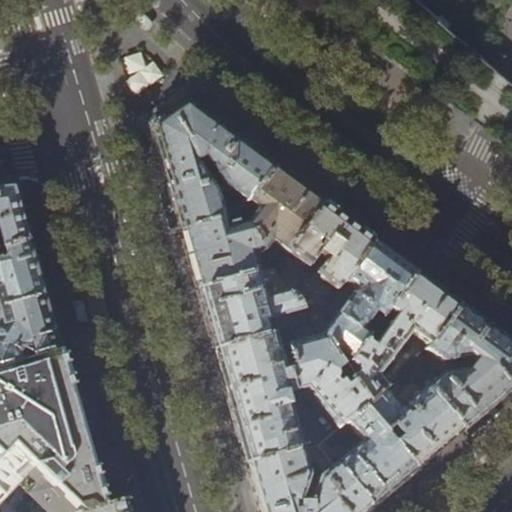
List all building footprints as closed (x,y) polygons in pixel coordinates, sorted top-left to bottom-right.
[(318,0),(326,6),(359,34),(405,68),(414,75),(453,104),(462,111),(475,83),(486,60),(443,22),(426,6),(419,0),(318,0)] [(247,202),(272,169),(271,167),(233,139),(183,105),(151,127),(166,181),(181,232),(223,220),(215,192),(200,170),(208,164),(224,188),(246,204),(247,202)] [(301,190),(272,169),(247,202),(255,210),(244,224),(263,252),(270,243),(285,254),(321,204),(301,190)] [(0,189),(0,249),(28,242),(21,219),(12,188),(0,189)] [(348,224),(321,204),(285,254),(307,270),(317,256),(324,261),(309,281),(313,284),(318,278),(336,291),(344,280),(371,242),(348,224)] [(225,230),(223,220),(181,232),(189,262),(197,290),(256,273),(251,255),(263,252),(244,224),(225,230)] [(36,271),(28,242),(0,249),(0,308),(43,296),(36,271)] [(395,259),(371,242),(344,280),(354,288),(320,335),(344,370),(367,338),(359,332),(373,314),(381,320),(414,274),(395,259)] [(274,268),(256,273),(197,290),(206,320),(214,350),(268,335),(264,322),(303,310),(290,292),(274,268)] [(438,291),(414,274),(381,320),(367,338),(344,370),(367,404),(383,389),(385,389),(377,376),(409,333),(427,346),(457,306),(438,291)] [(290,292),(303,310),(311,323),(312,324),(318,315),(299,286),(290,292)] [(53,327),(43,296),(0,308),(0,367),(59,350),(53,327)] [(511,346),(494,333),(457,306),(427,346),(424,349),(441,362),(468,356),(475,361),(464,370),(439,376),(424,388),(461,430),(494,402),(511,386),(511,346)] [(320,335),(277,348),(273,334),(268,335),(214,350),(221,376),(230,407),(238,433),(246,464),(301,449),(286,395),(306,389),(339,428),(341,426),(362,408),(367,404),(344,370),(320,335)] [(83,434),(59,350),(0,367),(0,459),(11,448),(78,511),(81,511),(104,506),(104,504),(83,434)] [(407,419),(383,389),(367,404),(362,408),(415,469),(436,451),(461,430),(424,388),(404,405),(411,415),(408,416),(407,417),(407,419)] [(415,469),(362,408),(341,426),(344,431),(349,427),(361,442),(334,465),(368,508),(389,491),(415,469)] [(318,446),(301,449),(246,464),(260,511),(363,511),(368,508),(334,465),(321,450),(318,446)] [(130,511),(127,499),(104,506),(81,511),(78,511),(11,448),(0,459),(0,510),(10,501),(5,496),(18,483),(48,511),(130,511)] [(213,464),(206,465),(210,481),(218,479),(213,464)]
